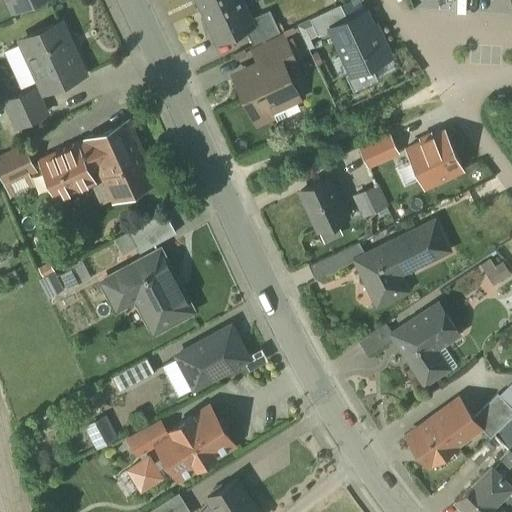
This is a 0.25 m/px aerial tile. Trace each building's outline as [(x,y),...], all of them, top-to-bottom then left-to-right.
[(9,0),(14,9),(34,0),(9,0)] [(199,0),(204,10),(226,0),(199,0)] [(240,0),(226,0),(204,10),(219,41),(246,28),(252,25),(250,19),(240,0)] [(270,10),(250,19),(252,25),(246,28),(253,45),(280,32),(270,10)] [(365,11),(332,26),(332,31),(351,72),(345,74),(353,90),(377,79),(371,65),(389,57),(389,54),(375,24),(372,26),(365,11)] [(61,23),(22,41),(45,91),(79,76),(70,57),(76,55),(61,23)] [(284,36),(253,50),(261,66),(281,57),(284,64),(295,59),(284,36)] [(261,66),(236,78),(257,123),(274,115),(271,108),(299,95),(284,64),(281,57),(261,66)] [(36,87),(5,101),(16,126),(47,112),(36,87)] [(128,122),(88,140),(101,168),(114,196),(113,196),(114,198),(155,180),(128,122)] [(445,129),(405,148),(423,186),(463,167),(445,129)] [(389,134),(360,147),(369,166),(398,153),(389,134)] [(88,140),(43,160),(61,199),(96,183),(91,172),(101,168),(88,140)] [(24,145),(0,155),(0,170),(6,184),(35,170),(24,145)] [(329,177),(301,191),(319,229),(348,216),(329,177)] [(375,185),(364,190),(372,205),(371,205),(373,208),(384,203),(375,185)] [(364,190),(354,195),(361,210),(371,205),(372,205),(364,190)] [(165,211),(129,231),(137,246),(140,252),(176,232),(165,211)] [(366,253),(355,258),(356,259),(378,304),(399,293),(395,285),(396,285),(394,282),(390,278),(450,249),(435,219),(366,253)] [(122,254),(137,246),(129,231),(114,239),(122,254)] [(75,240),(58,249),(63,260),(80,251),(75,240)] [(360,241),(333,254),(340,267),(356,259),(355,258),(366,253),(360,241)] [(160,249),(121,269),(122,270),(104,279),(102,280),(117,307),(136,297),(154,330),(193,309),(175,275),(173,276),(159,251),(161,250),(160,249)] [(333,254),(309,265),(316,279),(340,268),(340,267),(333,254)] [(50,261),(38,267),(42,275),(54,270),(50,261)] [(71,268),(61,274),(69,287),(79,282),(71,268)] [(55,272),(40,279),(48,296),(63,289),(55,272)] [(393,331),(392,332),(396,338),(425,382),(441,371),(429,352),(459,333),(439,302),(393,331)] [(386,321),(359,339),(369,355),(396,338),(392,332),(393,331),(386,321)] [(231,325),(178,354),(195,386),(248,357),(231,325)] [(147,357),(112,376),(119,390),(155,371),(147,357)] [(511,406),(498,392),(473,417),(480,427),(481,426),(491,436),(495,433),(511,415),(511,406)] [(459,397),(407,435),(428,464),(480,427),(473,417),(459,397)] [(210,405),(194,415),(193,414),(171,428),(172,429),(168,432),(156,439),(158,443),(165,454),(170,463),(179,477),(234,443),(210,405)] [(511,415),(495,433),(509,447),(510,446),(511,448),(511,415)] [(105,416),(85,426),(97,448),(117,437),(105,416)] [(160,418),(128,435),(140,454),(145,451),(158,443),(156,439),(168,432),(160,418)] [(487,440),(471,456),(479,465),(495,449),(487,440)] [(496,459),(455,500),(466,511),(511,511),(511,448),(510,446),(509,447),(496,460),(496,459)] [(144,459),(130,469),(142,488),(161,476),(157,469),(165,463),(166,464),(168,464),(170,463),(165,454),(162,455),(162,458),(153,463),(145,451),(141,454),(144,459)] [(258,511),(237,478),(207,497),(216,511),(258,511)] [(185,511),(175,495),(147,511),(185,511)]
